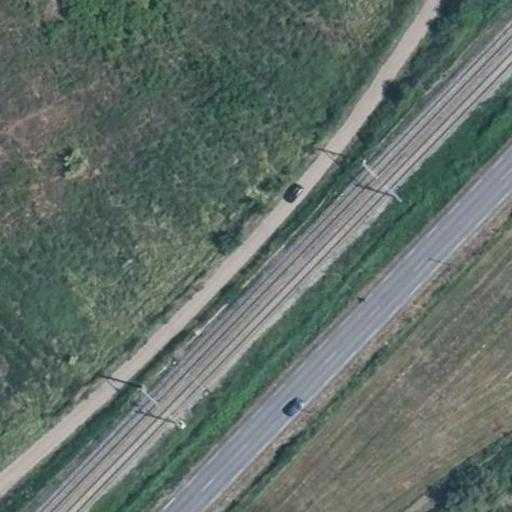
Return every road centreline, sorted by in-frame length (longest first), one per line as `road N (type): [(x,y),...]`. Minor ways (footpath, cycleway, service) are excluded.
road 1 (unclassified): [(0,487),(160,340),(324,165),(436,0)]
road 2 (tertiary): [(180,511),(511,167)]
